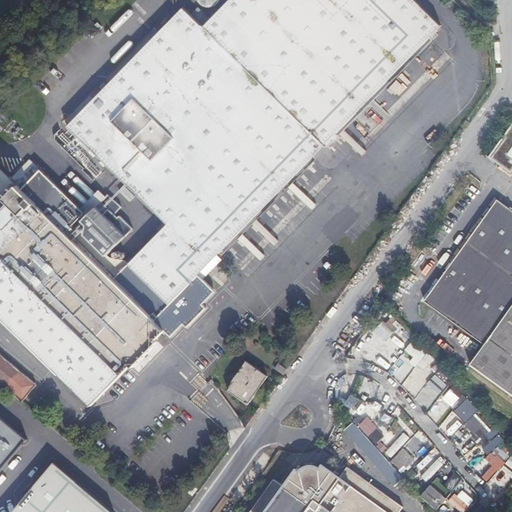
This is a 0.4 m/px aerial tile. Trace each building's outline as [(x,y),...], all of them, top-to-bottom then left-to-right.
[(416,0),(233,0),(211,22),(199,11),(192,17),(184,10),(69,129),(167,224),(129,264),(125,261),(111,259),(107,255),(133,229),(119,215),(118,217),(114,215),(121,207),(107,194),(100,203),(89,213),(87,211),(85,213),(40,170),(33,164),(14,183),(0,169),(0,315),(60,373),(59,374),(91,405),(123,373),(131,365),(133,367),(136,364),(138,362),(141,358),(142,359),(144,357),(143,356),(147,353),(149,351),(152,347),(153,348),(155,346),(154,345),(157,342),(155,340),(164,331),(169,335),(181,322),(187,328),(206,308),(201,302),(213,289),(202,279),(198,274),(217,255),(443,26),(416,0)] [(213,7),(216,6),(218,4),(220,2),(220,0),(196,0),(198,3),(201,6),(206,8),(209,8),(213,7)] [(511,129),(489,161),(511,177),(511,129)] [(424,304),(485,348),(511,311),(511,213),(498,203),(424,304)] [(217,255),(198,274),(202,279),(203,278),(221,260),(217,255)] [(511,311),(485,348),(470,369),(511,399),(511,311)] [(358,351),(401,386),(430,351),(390,318),(386,324),(382,321),(358,351)] [(0,382),(22,401),(36,384),(0,354),(0,382)] [(228,389),(249,404),(269,376),(247,360),(232,381),(233,382),(230,385),(231,386),(228,389)] [(286,368),(278,363),(274,368),(283,374),(286,368)] [(454,407),(468,394),(443,367),(431,378),(430,378),(421,386),(419,383),(416,386),(420,391),(414,397),(436,420),(447,410),(438,399),(443,395),(454,407)] [(362,412),(369,399),(373,401),(381,385),(363,375),(347,405),(362,412)] [(482,441),(496,429),(467,400),(454,412),(457,415),(451,421),(448,419),(442,425),(452,435),(464,423),(482,441)] [(0,473),(29,439),(0,414),(0,473)] [(402,475),(376,444),(387,435),(369,414),(358,424),(355,421),(347,427),(393,483),(402,475)] [(406,415),(401,420),(415,434),(420,428),(406,415)] [(395,456),(409,435),(404,431),(389,452),(395,456)] [(470,462),(479,452),(474,447),(465,458),(470,462)] [(488,482),(511,462),(498,447),(475,467),(488,482)] [(336,478),(331,474),(331,473),(318,464),(317,465),(318,466),(316,468),(310,466),(309,463),(302,464),(302,467),(297,471),(295,470),(295,469),(294,468),(285,481),(286,481),(281,487),(270,479),(247,511),(303,511),(308,507),(314,511),(318,505),(328,511),(396,511),(400,507),(344,467),(336,478)]
